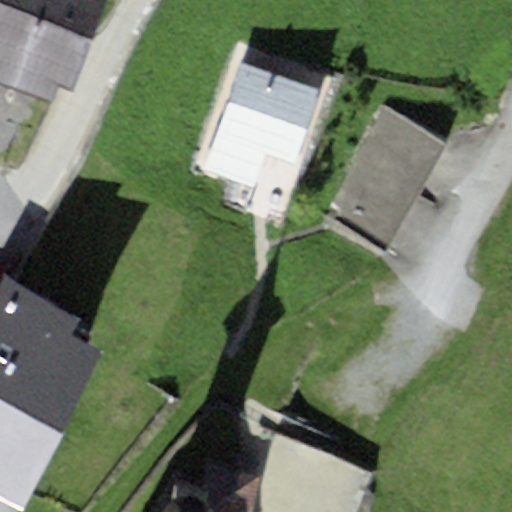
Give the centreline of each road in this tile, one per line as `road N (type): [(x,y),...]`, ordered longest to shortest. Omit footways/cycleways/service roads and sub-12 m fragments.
road 1 (residential): [(511,123),(478,204),(362,408)]
road 2 (unclassified): [(136,0),(39,169),(0,204)]
